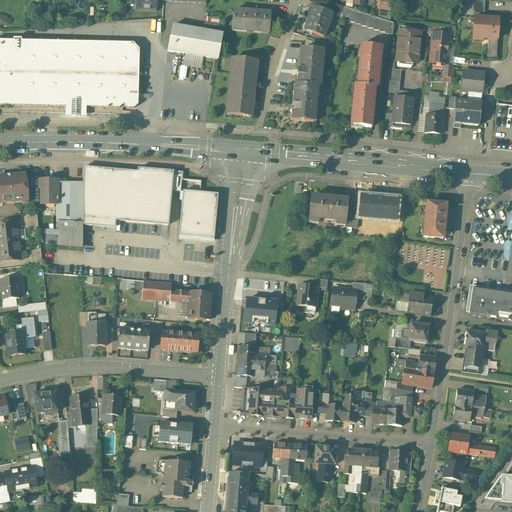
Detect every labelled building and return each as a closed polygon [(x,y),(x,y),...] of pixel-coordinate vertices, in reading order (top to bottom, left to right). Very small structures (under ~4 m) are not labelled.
[(157,11),(156,0),(135,0),(135,11),(157,11)] [(391,0),(378,0),(378,9),(391,10),(391,0)] [(483,0),(470,0),(471,11),(483,11),(483,0)] [(341,13),(343,7),(332,3),(330,9),(341,13)] [(329,13),(312,7),(304,30),(322,37),(327,24),(325,23),(329,13)] [(392,23),(343,7),(341,13),(340,20),(347,20),(347,23),(353,22),(353,24),(359,24),(359,26),(366,26),(365,28),(372,28),(372,30),(378,30),(378,32),(384,32),(384,34),(391,34),(392,23)] [(269,13),(232,10),(231,30),(267,32),(269,13)] [(497,18),(472,17),(472,37),(487,38),(497,38),(497,18)] [(178,53),(183,27),(171,25),(166,50),(178,53)] [(221,34),(183,27),(178,53),(217,60),(221,34)] [(419,31),(397,30),(395,61),(396,61),(411,62),(417,62),(419,31)] [(448,34),(432,33),(429,62),(445,63),(448,34)] [(12,40),(0,40),(0,105),(67,106),(70,110),(75,110),(80,110),(82,107),(119,108),(122,104),(125,108),(134,108),(137,105),(138,49),(132,43),(20,41),(20,38),(12,38),(12,40)] [(496,57),(497,38),(487,38),(486,56),(496,57)] [(380,47),(360,46),(357,85),(353,85),(350,126),(370,127),(373,87),(376,88),(380,47)] [(322,50),(301,49),(299,70),(296,69),(295,75),(299,75),(298,84),(316,86),(319,86),(322,50)] [(255,60),(231,58),(226,114),(250,116),(251,107),(253,107),(254,101),(251,101),(255,60)] [(451,66),(443,65),(442,77),(450,78),(451,66)] [(399,70),(387,69),(387,81),(399,82),(399,70)] [(466,101),(479,102),(482,73),(461,72),(460,90),(467,91),(466,101)] [(316,86),(298,84),(295,84),(294,105),(291,105),(290,110),(293,110),(292,120),(313,122),(316,86)] [(411,99),(393,98),(392,114),(391,123),(401,124),(409,124),(411,99)] [(466,101),(454,100),(452,124),(478,125),(479,102),(466,101)] [(428,108),(427,116),(441,116),(442,105),(428,104),(428,108)] [(391,123),(392,114),(383,113),(382,127),(391,128),(391,123)] [(427,116),(425,115),(424,133),(440,134),(441,116),(427,116)] [(137,172),(82,168),(82,183),(82,226),(83,226),(83,221),(88,221),(93,222),(93,218),(114,220),(167,225),(170,192),(179,192),(180,180),(181,173),(137,169),(137,172)] [(0,177),(0,201),(1,204),(22,202),(21,199),(27,198),(24,175),(0,177)] [(180,180),(179,192),(182,193),(182,192),(199,193),(200,181),(180,180)] [(44,203),(55,203),(56,183),(56,181),(39,181),(39,189),(41,189),(41,203),(44,203)] [(81,247),(82,226),(82,183),(66,183),(56,183),(55,203),(55,215),(55,230),(60,230),(59,246),(81,247)] [(199,193),(182,192),(182,193),(178,236),(212,239),(216,195),(199,193)] [(347,200),(310,196),(308,219),(345,221),(347,200)] [(397,200),(359,197),(357,217),(395,221),(397,200)] [(435,203),(429,202),(429,203),(426,203),(423,237),(443,239),(446,205),(435,204),(435,203)] [(55,203),(44,203),(44,215),(55,215),(55,203)] [(36,214),(25,215),(25,222),(24,228),(33,231),(37,230),(36,214)] [(113,228),(114,220),(93,218),(93,222),(88,221),(83,221),(83,226),(113,228)] [(15,224),(0,225),(0,263),(19,262),(18,255),(20,255),(17,229),(16,229),(15,224)] [(55,235),(44,235),(44,243),(46,244),(55,246),(55,235)] [(40,249),(35,250),(27,255),(30,259),(30,266),(41,265),(40,249)] [(17,279),(0,280),(0,287),(1,301),(19,299),(17,279)] [(313,279),(313,287),(316,288),(316,289),(326,289),(327,280),(313,279)] [(142,290),(142,282),(133,281),(133,290),(142,290)] [(141,299),(169,302),(170,292),(170,285),(171,285),(171,284),(142,282),(142,290),(141,299)] [(352,283),(351,291),(354,291),(354,296),(364,297),(364,285),(364,284),(352,283)] [(262,285),(245,284),(245,291),(243,290),(243,297),(244,297),(244,305),(260,305),(261,289),(262,285)] [(364,285),(364,297),(370,297),(370,291),(374,292),(375,286),(364,285)] [(313,287),(298,286),(296,306),(315,308),(316,289),(316,288),(313,287)] [(261,289),(260,305),(264,305),(264,302),(279,302),(279,290),(261,289)] [(351,291),(331,289),(330,303),(337,304),(337,307),(339,307),(351,308),(351,315),(352,315),(354,296),(354,291),(351,291)] [(511,295),(471,290),(467,314),(511,321),(511,295)] [(188,304),(189,293),(170,292),(169,302),(188,304)] [(209,294),(189,292),(189,293),(188,304),(187,319),(207,321),(209,294)] [(423,295),(403,292),(403,298),(408,298),(408,303),(400,302),(397,304),(396,311),(405,312),(405,313),(429,316),(431,299),(423,298),(423,295)] [(337,304),(330,303),(330,312),(338,313),(339,307),(337,307),(337,304)] [(93,313),(87,313),(87,324),(86,324),(86,326),(86,347),(104,347),(104,331),(104,315),(96,315),(93,313)] [(23,333),(23,338),(24,338),(24,339),(35,337),(33,319),(21,320),(22,326),(16,326),(17,334),(23,333)] [(427,326),(409,324),(409,329),(408,339),(408,341),(413,342),(425,343),(427,326)] [(408,339),(409,329),(398,328),(397,339),(408,339)] [(147,331),(118,329),(118,334),(117,347),(145,350),(147,331)] [(484,334),(465,331),(463,349),(468,350),(468,353),(476,354),(477,351),(482,352),(483,342),(494,343),(495,333),(484,332),(484,334)] [(17,334),(6,335),(8,356),(25,355),(24,350),(25,350),(24,339),(24,338),(23,338),(23,333),(17,334)] [(49,333),(42,334),(44,350),(51,349),(49,333)] [(178,335),(159,333),(158,351),(196,354),(197,336),(178,335)] [(298,339),(285,338),(284,350),(297,351),(298,339)] [(408,339),(397,339),(394,339),(393,345),(391,345),(391,348),(407,349),(413,349),(413,342),(408,341),(408,339)] [(238,348),(237,361),(253,363),(253,355),(254,349),(238,348)] [(264,356),(253,355),(253,363),(263,363),(264,356)] [(275,356),(264,356),(263,363),(263,365),(271,365),(274,365),(275,356)] [(417,371),(433,373),(435,358),(419,356),(418,365),(417,371)] [(480,360),(465,357),(463,373),(478,375),(480,360)] [(253,363),(237,361),(236,376),(251,376),(252,371),(253,363)] [(405,361),(404,369),(417,371),(418,365),(413,365),(413,362),(405,361)] [(263,363),(253,363),(252,371),(263,371),(263,370),(263,365),(263,363)] [(415,385),(417,371),(404,369),(402,383),(411,384),(415,385)] [(433,373),(417,371),(415,385),(415,386),(431,389),(433,373)] [(108,389),(108,377),(98,377),(98,390),(108,389)] [(395,389),(411,392),(411,384),(402,383),(396,382),(395,389)] [(163,392),(165,392),(165,383),(153,383),(152,391),(163,392)] [(488,385),(473,383),(472,390),(487,392),(488,385)] [(36,384),(26,385),(27,394),(37,393),(36,384)] [(310,404),(317,405),(319,387),(311,386),(310,404)] [(272,390),(243,388),(241,414),(267,416),(267,418),(274,419),(274,417),(294,418),(295,403),(295,395),(289,394),(290,389),(273,387),(272,390)] [(400,397),(410,398),(411,392),(395,389),(389,388),(388,396),(394,397),(394,403),(400,403),(400,397)] [(456,390),(454,405),(470,408),(472,396),(472,393),(456,390)] [(56,392),(34,395),(36,414),(58,412),(56,392)] [(175,402),(176,392),(165,392),(163,392),(162,410),(171,411),(172,401),(175,402)] [(193,394),(176,392),(175,402),(172,401),(171,411),(176,411),(191,413),(193,394)] [(394,397),(388,396),(388,408),(393,408),(393,410),(400,410),(400,403),(394,403),(394,397)] [(485,398),(472,396),(470,408),(483,409),(485,398)] [(121,398),(104,397),(104,399),(102,414),(102,415),(111,415),(120,416),(121,398)] [(341,397),(340,406),(340,422),(355,423),(355,415),(363,416),(363,408),(354,408),(350,407),(352,397),(341,397)] [(393,410),(387,410),(386,425),(401,426),(401,417),(409,417),(410,398),(400,397),(400,403),(400,410),(393,410)] [(86,398),(71,399),(72,412),(72,413),(87,411),(87,410),(86,398)] [(295,403),(294,418),(309,419),(309,412),(317,412),(317,405),(310,404),(295,403)] [(22,404),(16,406),(18,419),(25,417),(22,404)] [(340,406),(317,405),(317,412),(325,413),(325,421),(340,422),(340,406)] [(470,408),(454,405),(452,420),(468,422),(470,413),(470,408)] [(374,409),(363,408),(363,416),(371,416),(371,424),(386,425),(387,410),(374,409)] [(483,409),(470,408),(470,413),(474,414),(474,417),(482,418),(483,409)] [(72,413),(72,412),(66,413),(67,422),(68,427),(77,427),(76,424),(86,424),(86,447),(97,447),(97,422),(97,409),(87,410),(87,411),(72,413)] [(171,411),(162,410),(161,417),(175,418),(176,411),(171,411)] [(102,415),(102,422),(111,423),(111,415),(102,415)] [(68,427),(67,422),(59,422),(62,455),(69,454),(68,427)] [(192,426),(160,424),(158,442),(190,445),(192,426)] [(468,436),(450,434),(448,453),(466,455),(466,454),(467,445),(468,436)] [(123,447),(133,448),(133,436),(124,435),(123,447)] [(14,440),(18,454),(31,450),(28,436),(14,440)] [(262,446),(234,443),(232,466),(260,468),(262,446)] [(289,445),(273,444),(272,458),(282,459),(282,463),(281,464),(280,466),(278,466),(278,471),(280,471),(280,476),(280,477),(287,477),(289,445)] [(305,446),(289,445),(287,477),(286,483),(297,484),(298,469),(294,469),(294,465),(293,465),(294,460),(304,460),(305,449),(305,446)] [(467,445),(466,454),(493,457),(494,449),(467,445)] [(335,448),(315,446),(314,464),(320,464),(320,468),(329,469),(329,465),(334,465),(335,448)] [(347,457),(344,457),(343,474),(349,474),(348,485),(352,486),(352,493),(359,493),(360,475),(360,467),(362,450),(348,449),(347,457)] [(376,451),(362,450),(360,467),(370,468),(370,476),(377,476),(378,459),(376,458),(376,451)] [(406,453),(389,453),(388,471),(400,471),(399,478),(397,478),(397,481),(399,481),(398,486),(403,486),(403,483),(408,484),(409,460),(405,460),(406,453)] [(31,467),(4,473),(8,493),(37,488),(34,471),(43,469),(41,459),(29,461),(31,467)] [(172,462),(155,461),(154,474),(160,474),(162,477),(162,484),(159,487),(159,490),(161,492),(161,498),(182,499),(182,491),(180,489),(181,487),(191,488),(191,486),(193,485),(191,483),(192,466),(189,466),(189,464),(181,463),(178,459),(175,459),(172,462)] [(461,465),(445,462),(443,477),(458,480),(460,470),(461,465)] [(329,469),(320,468),(318,468),(318,480),(328,481),(329,469)] [(460,470),(458,480),(467,481),(470,482),(472,472),(460,470)] [(243,474),(228,473),(225,511),(244,511),(245,504),(246,495),(248,475),(243,474)] [(367,476),(360,475),(359,493),(365,494),(367,476)] [(286,485),(286,483),(287,477),(280,477),(280,476),(279,476),(278,484),(286,485)] [(511,477),(500,476),(483,499),(511,501),(511,477)] [(381,489),(382,487),(375,487),(375,492),(370,492),(370,497),(381,498),(381,489)] [(437,492),(435,491),(433,505),(437,506),(437,503),(453,506),(459,507),(461,497),(455,496),(456,492),(441,489),(441,488),(440,488),(439,493),(436,493),(437,492)] [(84,494),(72,493),(73,502),(83,503),(84,494)] [(118,493),(117,506),(128,507),(129,494),(118,493)] [(257,495),(246,495),(245,504),(256,505),(257,495)] [(0,510),(6,509),(5,503),(9,502),(9,496),(0,497),(0,510)] [(40,497),(26,499),(27,506),(28,506),(36,504),(41,504),(40,497)] [(437,503),(437,506),(435,511),(436,511),(437,511),(438,511),(451,511),(453,506),(437,503)]
